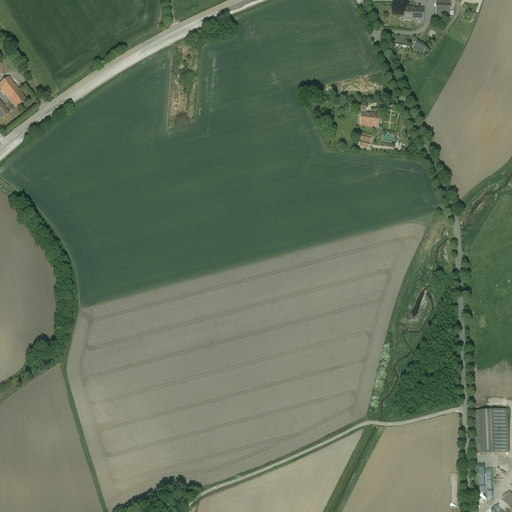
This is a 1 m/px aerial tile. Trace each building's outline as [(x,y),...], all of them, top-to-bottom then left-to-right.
[(451,3),(443,3),(443,0),(437,0),(436,16),(450,17),(451,3)] [(415,9),(406,8),(405,16),(402,16),(402,21),(414,21),(415,9)] [(424,9),(415,9),(414,21),(423,22),(424,9)] [(417,40),(412,48),(423,55),(428,47),(417,40)] [(26,100),(9,77),(0,84),(0,87),(16,108),(26,100)] [(9,114),(0,101),(0,117),(2,120),(9,114)] [(378,114),(368,114),(367,128),(378,128),(378,114)] [(373,137),(363,135),(361,147),(371,149),(373,137)] [(507,410),(492,411),(494,453),(509,453),(507,410)] [(492,411),(474,411),(476,454),(494,453),(492,411)] [(480,506),(487,506),(487,485),(483,485),(483,481),(479,482),(480,506)] [(511,493),(509,491),(503,498),(511,507),(511,493)] [(496,503),(505,511),(511,511),(511,510),(500,499),(496,503)]
